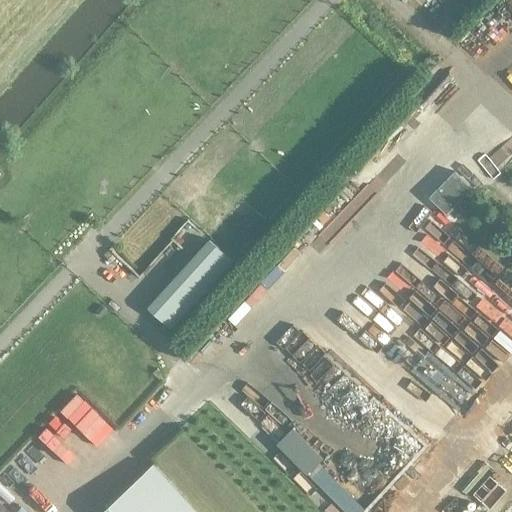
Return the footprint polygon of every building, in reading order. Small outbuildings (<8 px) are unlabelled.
[(488,153),(478,164),(493,177),(511,155),(511,137),(497,125),(479,146),(488,153)] [(202,193),(186,210),(201,224),(217,207),(202,193)] [(210,236),(149,303),(170,323),(232,256),(210,236)] [(482,306),(502,326),(495,333),(511,348),(511,315),(491,296),(482,306)] [(457,357),(423,393),(450,418),(483,382),(457,357)] [(66,462),(90,439),(102,452),(121,434),(79,391),(36,431),(66,462)] [(296,424),(278,440),(308,471),(325,455),(296,424)] [(195,511),(152,464),(105,507),(109,511),(195,511)] [(350,511),(357,511),(364,505),(324,465),(313,476),(350,511)]
